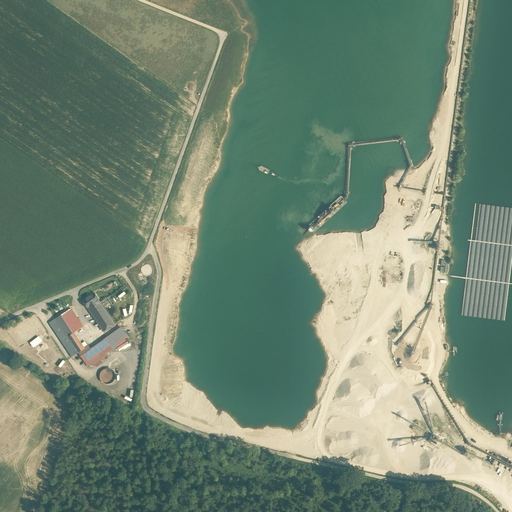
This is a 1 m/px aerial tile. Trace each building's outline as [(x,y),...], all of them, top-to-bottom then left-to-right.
[(95,292),(83,300),(87,307),(88,307),(90,310),(101,302),(100,302),(99,300),(99,299),(95,292)] [(113,305),(108,297),(100,302),(101,302),(115,323),(122,319),(113,305)] [(115,323),(101,302),(90,310),(104,331),(115,323)] [(71,308),(56,318),(68,336),(74,332),(83,327),(78,320),(78,319),(71,308)] [(68,336),(56,318),(49,323),(72,357),(79,352),(68,336)] [(129,338),(122,327),(119,329),(126,340),(129,338)] [(119,329),(109,335),(110,336),(116,346),(117,346),(126,340),(119,329)] [(74,332),(68,336),(79,352),(85,348),(74,332)] [(39,335),(31,342),(35,347),(43,340),(39,335)] [(116,346),(110,336),(106,339),(113,348),(116,346)] [(88,352),(85,348),(79,352),(87,365),(113,348),(106,339),(88,352)] [(115,379),(115,376),(115,373),(113,370),(110,369),(107,368),(105,369),(102,370),(100,373),(100,376),(100,379),(102,381),(105,383),(108,383),(111,383),(113,381),(115,379)] [(438,439),(439,437),(433,434),(433,433),(432,435),(431,437),(429,439),(430,440),(436,443),(436,442),(438,439)]
